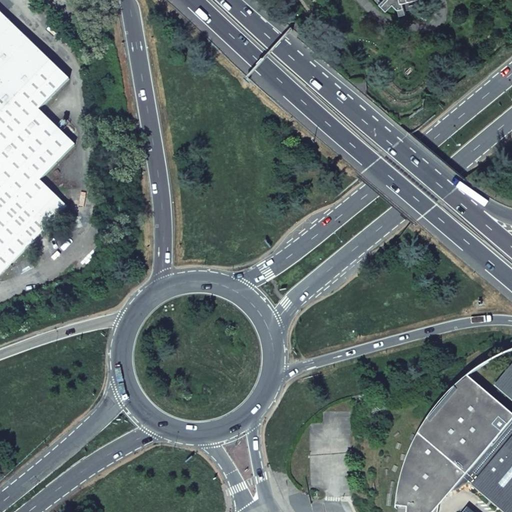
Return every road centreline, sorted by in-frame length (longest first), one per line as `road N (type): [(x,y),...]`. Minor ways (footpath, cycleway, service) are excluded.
road 1 (motorway): [(193,0),(511,280)]
road 2 (secondary): [(511,72),(307,241),(266,270),(223,281)]
road 3 (secondary): [(271,329),(511,120)]
road 4 (motorway): [(450,195),(231,0)]
road 5 (motorway): [(127,0),(162,216),(160,285)]
road 6 (motorway): [(270,387),(288,370),(439,327),(511,320)]
road 7 (secondary): [(124,390),(0,507)]
road 8 (secondary): [(28,511),(158,426)]
road 9 (residential): [(127,316),(0,355)]
